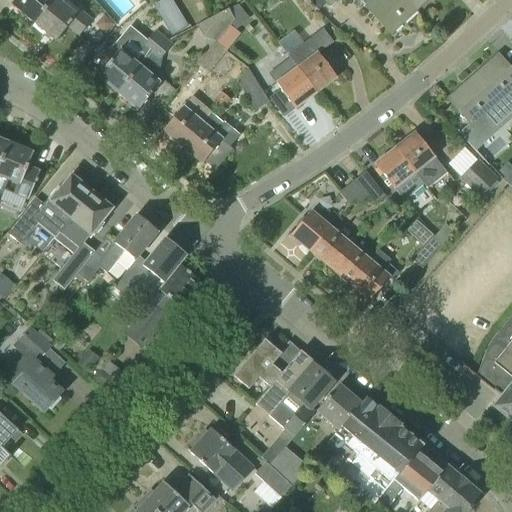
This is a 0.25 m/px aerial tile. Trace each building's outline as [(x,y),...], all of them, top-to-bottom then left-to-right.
[(16,0),(11,6),(34,25),(54,0),(16,0)] [(75,17),(54,0),(34,25),(56,43),(68,29),(79,39),(91,22),(79,12),(75,17)] [(307,0),(318,12),(326,5),(330,9),(340,0),(307,0)] [(357,0),(365,7),(390,35),(415,12),(404,0),(357,0)] [(404,0),(415,12),(428,0),(404,0)] [(233,23),(232,25),(237,30),(249,21),(237,5),(228,10),(233,23)] [(233,23),(228,10),(196,28),(202,40),(216,43),(231,24),(232,25),(233,23)] [(103,17),(95,27),(103,34),(112,25),(103,17)] [(332,44),(322,30),(288,57),(316,94),(337,79),(319,55),(332,44)] [(119,50),(109,63),(97,78),(118,95),(164,40),(156,32),(132,60),(119,50)] [(161,84),(158,81),(161,59),(172,46),(164,40),(118,95),(138,112),(161,84)] [(225,54),(215,46),(197,67),(208,75),(225,54)] [(472,129),(498,106),(503,112),(511,104),(511,97),(510,96),(511,93),(511,71),(498,55),(446,101),(472,129)] [(269,75),(275,84),(295,110),(316,94),(288,57),(287,57),(289,60),(269,75)] [(269,103),(248,71),(237,83),(255,112),(269,103)] [(211,114),(191,98),(183,107),(162,133),(182,149),(211,115),(210,114),(211,114)] [(211,115),(182,149),(203,166),(222,143),(230,149),(240,137),(228,126),(228,127),(223,123),(222,124),(211,115)] [(395,149),(428,190),(446,175),(435,160),(436,159),(414,133),(395,149)] [(0,164),(8,144),(0,140),(0,164)] [(40,173),(28,168),(34,155),(8,144),(0,164),(0,199),(7,182),(16,186),(12,194),(29,201),(36,184),(37,185),(39,181),(37,180),(40,173)] [(374,166),(395,192),(400,199),(412,196),(423,187),(427,191),(428,190),(395,149),(374,166)] [(460,180),(481,200),(498,183),(477,162),(460,180)] [(498,173),(504,179),(502,182),(511,191),(511,168),(507,164),(498,173)] [(353,183),(367,197),(375,205),(385,197),(366,173),(353,183)] [(59,232),(92,194),(71,177),(61,190),(57,187),(48,200),(43,204),(39,210),(42,213),(35,222),(55,238),(59,232)] [(360,205),(367,197),(353,183),(339,194),(349,206),(354,200),(360,205)] [(95,253),(84,244),(91,235),(95,237),(105,225),(102,223),(112,210),(92,194),(59,232),(81,248),(52,282),(62,291),(77,275),(95,253)] [(35,222),(42,213),(39,210),(43,204),(36,198),(31,204),(6,235),(15,242),(17,244),(35,222)] [(290,237),(309,253),(330,228),(311,211),(290,237)] [(126,271),(134,262),(157,234),(136,217),(102,259),(95,253),(77,275),(87,283),(100,267),(106,273),(115,262),(126,271)] [(445,227),(434,238),(442,247),(453,234),(445,227)] [(330,269),(350,245),(330,228),(309,253),(330,269)] [(378,237),(385,244),(392,236),(385,229),(378,237)] [(186,258),(164,240),(145,263),(139,257),(157,235),(157,234),(134,262),(134,263),(113,289),(130,303),(142,289),(153,297),(179,266),(186,258)] [(15,242),(6,235),(4,238),(12,245),(15,242)] [(410,261),(420,271),(442,247),(434,238),(432,236),(410,261)] [(350,245),(330,269),(349,286),(370,261),(350,245)] [(370,303),(389,281),(391,283),(397,275),(387,265),(390,262),(378,252),(370,261),(349,286),(370,303)] [(153,297),(132,322),(122,335),(140,349),(150,337),(165,318),(166,319),(176,306),(177,307),(198,281),(179,266),(153,297)] [(0,275),(0,298),(2,300),(14,286),(0,275)] [(511,317),(492,341),(488,347),(486,352),(475,377),(502,399),(495,408),(511,422),(511,317)] [(18,341),(40,361),(49,350),(50,349),(47,346),(42,341),(36,335),(29,329),(18,341)] [(269,389),(300,353),(288,342),(279,353),(265,341),(233,378),(248,391),(258,379),(269,389)] [(300,353),(269,389),(255,406),(269,417),(285,431),(275,441),(284,449),(293,438),(314,413),(310,411),(335,382),(300,353)] [(52,379),(36,365),(25,355),(5,377),(13,384),(44,413),(61,394),(49,383),(52,379)] [(84,355),(76,365),(87,374),(95,365),(84,355)] [(97,372),(89,381),(106,395),(108,392),(114,385),(102,376),(97,372)] [(337,432),(365,400),(365,399),(361,404),(339,386),(316,413),(337,432)] [(376,407),(365,400),(337,432),(326,445),(338,454),(326,468),(348,488),(400,427),(376,407)] [(0,469),(7,462),(7,461),(10,457),(5,452),(11,445),(13,446),(23,436),(16,430),(0,415),(0,469)] [(423,447),(400,427),(348,488),(371,507),(422,449),(423,447)] [(189,452),(200,462),(197,466),(209,477),(211,475),(231,493),(242,482),(241,481),(252,469),(210,429),(201,440),(198,437),(187,448),(191,451),(189,452)] [(268,467),(289,487),(305,467),(284,449),(268,467)] [(418,454),(422,449),(371,507),(376,511),(382,511),(394,499),(403,489),(419,502),(428,492),(448,468),(447,467),(441,473),(418,454)] [(289,487),(268,467),(265,464),(254,476),(279,499),(289,487)] [(437,500),(427,511),(446,511),(468,486),(448,468),(428,492),(437,500)] [(203,511),(214,501),(188,477),(173,493),(163,483),(153,494),(150,491),(141,500),(153,511),(184,511),(190,506),(196,511),(203,511)] [(446,511),(469,511),(483,498),(468,486),(446,511)] [(153,511),(141,500),(132,511),(133,511),(153,511)]
